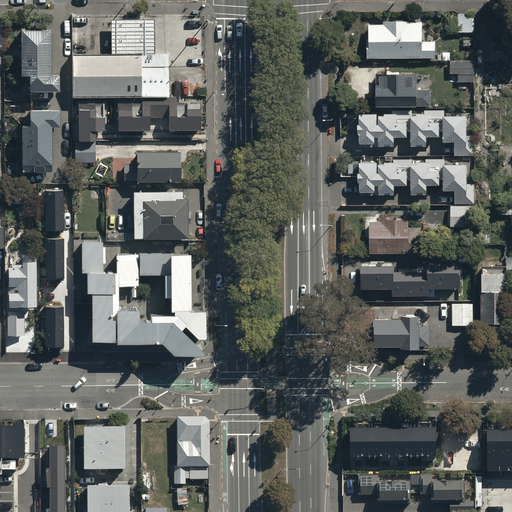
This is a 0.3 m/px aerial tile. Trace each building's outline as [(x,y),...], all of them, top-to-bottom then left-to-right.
[(474,13),(459,13),(459,33),(474,33),(474,13)] [(155,19),(112,18),(112,55),(155,55),(155,52),(155,19)] [(368,25),(368,58),(433,58),(433,41),(421,41),(421,23),(384,23),(384,25),(368,25)] [(20,74),(27,74),(27,89),(54,89),(54,72),(47,72),(46,29),(20,29),(20,74)] [(112,55),(72,55),(73,95),(169,95),(168,55),(155,55),(112,55)] [(473,61),(452,61),(452,73),(459,73),(459,83),(472,83),(473,61)] [(379,76),(378,106),(431,107),(431,91),(416,90),(417,76),(406,76),(406,73),(390,73),(390,76),(379,76)] [(131,101),(117,101),(117,129),(148,129),(148,116),(169,116),(169,128),(200,128),(200,101),(186,101),(186,114),(176,114),(176,96),(142,96),(142,113),(131,113),(131,101)] [(94,102),(78,102),(78,122),(72,122),(72,141),(95,141),(95,129),(104,129),(104,115),(94,115),(94,102)] [(49,169),(48,125),(53,125),(53,109),(28,109),(28,123),(19,123),(19,169),(49,169)] [(469,136),(469,117),(364,118),(364,149),(376,149),(376,146),(396,146),(396,138),(410,138),(411,147),(428,147),(428,138),(443,138),(443,143),(455,143),(455,157),(479,157),(479,136),(469,136)] [(95,142),(76,142),(76,161),(95,161),(95,142)] [(181,151),(136,151),(136,178),(181,178),(181,151)] [(417,166),(411,166),(411,195),(427,195),(427,187),(440,187),(440,179),(441,179),(441,173),(430,173),(430,164),(445,164),(445,158),(426,158),(426,163),(417,163),(417,166)] [(377,163),(360,163),(360,174),(358,174),(358,183),(360,183),(360,193),(377,193),(377,189),(375,189),(375,186),(379,186),(379,195),(395,195),(395,186),(407,186),(407,178),(409,178),(409,172),(397,172),(397,163),(384,163),(384,165),(379,165),(379,174),(377,174),(377,163)] [(467,165),(443,165),(444,191),(455,191),(455,201),(475,201),(474,185),(467,185),(467,165)] [(63,189),(44,189),(44,229),(63,229),(63,189)] [(188,191),(134,191),(134,236),(189,236),(188,191)] [(15,192),(15,203),(27,203),(27,192),(15,192)] [(472,206),(451,207),(451,230),(467,230),(467,215),(472,215),(472,206)] [(368,224),(368,255),(418,255),(418,229),(408,229),(408,220),(378,221),(378,224),(368,224)] [(62,237),(44,237),(44,277),(62,277),(62,237)] [(86,290),(91,290),(91,338),(111,338),(111,340),(163,340),(174,352),(201,351),(204,348),(172,317),(140,318),(140,305),(113,306),(113,290),(115,290),(115,269),(102,269),(102,240),(80,240),(80,271),(86,271),(86,290)] [(138,283),(138,273),(165,273),(165,295),(170,294),(170,307),(174,307),(174,312),(198,335),(207,335),(207,307),(192,307),(191,250),(117,252),(117,284),(138,283)] [(22,266),(9,266),(9,305),(37,304),(37,254),(22,254),(22,266)] [(372,262),(363,262),(363,270),(363,290),(393,290),(393,296),(437,296),(437,290),(462,290),(462,268),(399,268),(399,273),(398,273),(398,263),(386,263),(386,260),(372,260),(372,262)] [(479,270),(479,293),(505,293),(505,270),(479,270)] [(481,296),(482,324),(506,324),(506,295),(481,296)] [(473,304),(451,305),(452,325),(474,325),(473,304)] [(62,305),(43,305),(43,345),(62,345),(62,305)] [(24,310),(8,311),(8,335),(24,335),(24,310)] [(376,320),(375,345),(404,345),(403,349),(420,349),(420,317),(403,317),(403,320),(376,320)] [(75,417),(62,418),(62,432),(75,432),(75,417)] [(184,484),(184,479),(206,479),(206,467),(209,467),(209,423),(209,418),(177,418),(177,466),(175,466),(173,470),(173,484),(184,484)] [(24,424),(0,424),(0,459),(25,459),(24,424)] [(124,429),(84,429),(84,470),(124,470),(124,429)] [(511,431),(488,432),(488,470),(511,469),(511,431)] [(437,460),(437,432),(354,433),(354,460),(437,460)] [(64,511),(65,447),(50,447),(51,473),(47,473),(48,491),(50,491),(50,511),(64,511)] [(464,502),(464,482),(432,482),(432,476),(423,476),(423,496),(433,496),(433,502),(464,502)] [(377,480),(358,480),(358,499),(377,499),(377,506),(407,505),(407,484),(378,485),(377,480)] [(128,511),(129,488),(87,488),(86,511),(128,511)] [(186,489),(175,489),(175,504),(186,504),(186,489)]
